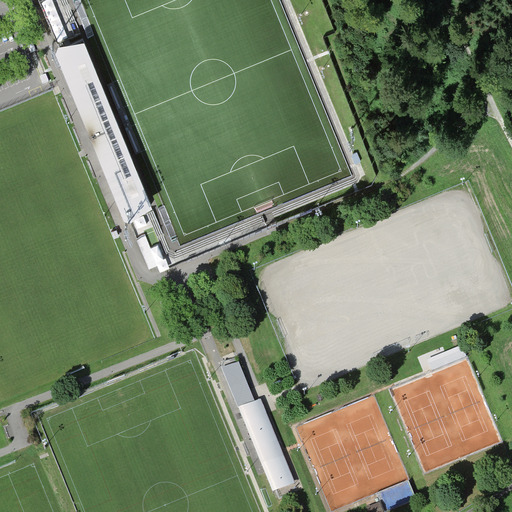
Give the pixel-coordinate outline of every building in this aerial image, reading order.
[(58,0),(47,0),(57,41),(68,38),(58,0)] [(62,44),(133,218),(141,215),(156,209),(87,36),(74,40),(62,44)] [(139,238),(151,267),(160,264),(162,269),(170,266),(163,248),(156,251),(149,234),(139,238)] [(301,511),(258,391),(228,402),(267,511),(301,511)] [(411,480),(381,492),(387,508),(417,496),(411,480)]
